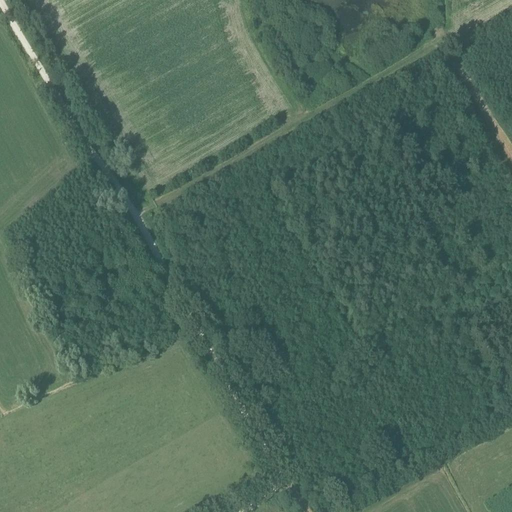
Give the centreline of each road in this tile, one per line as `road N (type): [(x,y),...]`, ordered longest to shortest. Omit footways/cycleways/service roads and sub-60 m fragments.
road 1 (track): [(241,511),(270,493),(278,472),(134,212),(0,0)]
road 2 (track): [(134,212),(432,46)]
